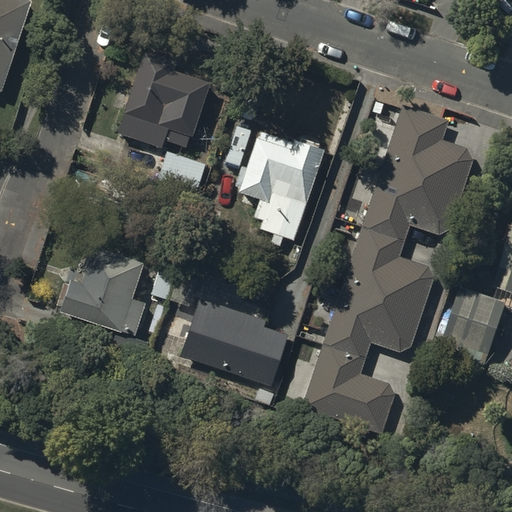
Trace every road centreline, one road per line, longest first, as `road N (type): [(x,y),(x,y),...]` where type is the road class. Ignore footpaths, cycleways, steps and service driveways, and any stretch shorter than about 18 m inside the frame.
road 1 (residential): [(99,0),(6,295)]
road 2 (residential): [(232,0),(511,93)]
road 3 (trunk): [(0,469),(143,511)]
